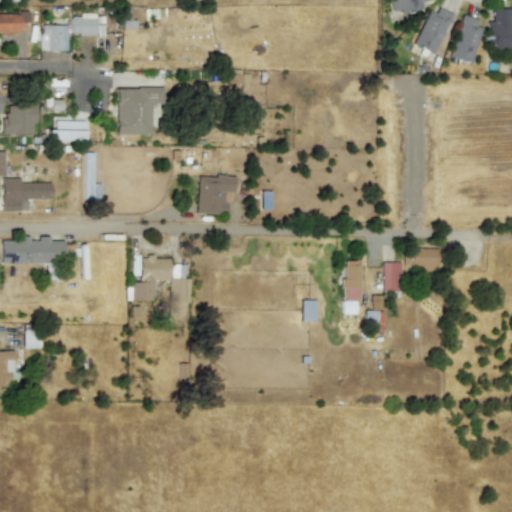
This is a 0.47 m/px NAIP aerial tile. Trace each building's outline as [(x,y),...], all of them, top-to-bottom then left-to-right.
[(398,13),(421,7),(419,1),(423,0),(386,0),(389,10),(397,8),(398,13)] [(449,15),(428,6),(411,44),(431,53),(449,15)] [(507,8),(490,7),(490,21),(485,21),(484,49),(505,49),(507,8)] [(0,12),(0,32),(19,32),(19,24),(26,24),(27,13),(0,12)] [(101,34),(101,15),(68,14),(68,34),(101,34)] [(468,63),(481,23),(460,16),(447,56),(468,63)] [(65,25),(38,25),(39,49),(65,49),(65,25)] [(114,87),(114,134),(149,134),(149,103),(161,103),(160,87),(114,87)] [(61,110),(61,91),(49,92),(50,110),(61,110)] [(29,134),(29,122),(33,123),(34,105),(2,104),(1,133),(29,134)] [(47,129),(47,139),(82,140),(82,130),(47,129)] [(90,183),(91,152),(82,152),(81,198),(97,199),(98,183),(90,183)] [(224,213),(224,202),(230,202),(231,175),(195,174),(194,212),(224,213)] [(0,211),(24,210),(24,199),(49,198),(49,181),(17,182),(17,177),(0,177),(0,211)] [(61,240),(47,240),(47,236),(36,236),(36,240),(27,240),(27,235),(16,235),(16,240),(0,240),(0,262),(61,262),(61,240)] [(435,268),(435,247),(401,248),(401,269),(435,268)] [(129,299),(151,300),(151,279),(166,280),(167,257),(130,256),(129,274),(137,275),(136,281),(129,281),(129,299)] [(341,313),(356,313),(355,260),(340,260),(341,313)] [(397,262),(380,261),(379,290),(397,290),(397,262)] [(312,299),(298,299),(298,320),(313,320),(312,299)] [(362,310),(362,326),(379,327),(380,310),(362,310)] [(12,350),(0,350),(0,386),(8,386),(8,377),(11,377),(12,350)]
